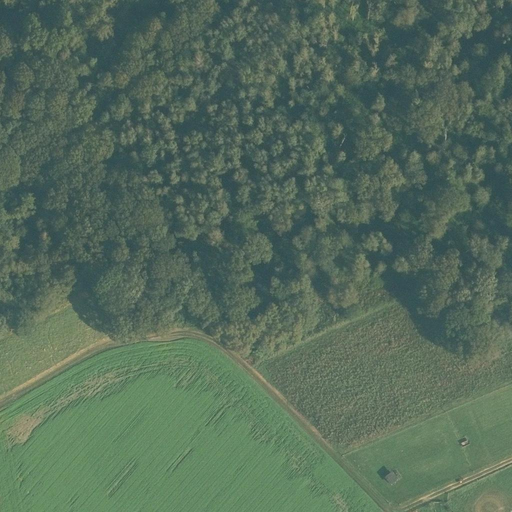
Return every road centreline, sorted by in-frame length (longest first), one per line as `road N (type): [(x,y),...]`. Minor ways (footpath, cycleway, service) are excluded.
road 1 (track): [(393,511),(199,333),(103,347),(0,402)]
road 2 (track): [(400,511),(511,460)]
